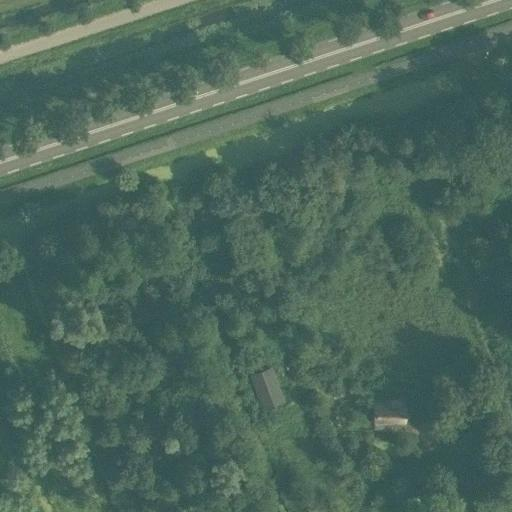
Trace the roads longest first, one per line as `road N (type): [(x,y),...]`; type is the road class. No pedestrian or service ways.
road 1 (unclassified): [(0,199),(511,29)]
road 2 (primary): [(0,162),(494,0)]
road 3 (unclassified): [(177,0),(0,57)]
